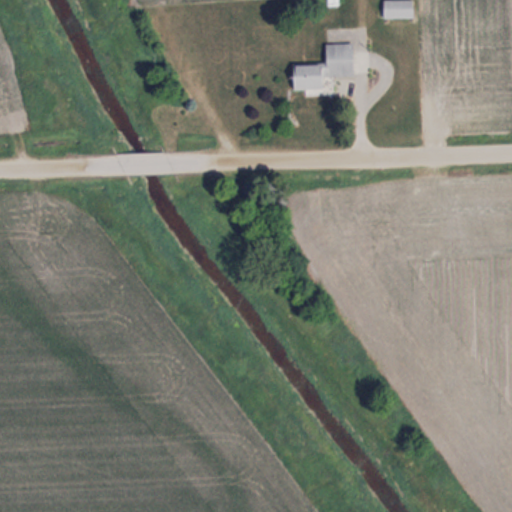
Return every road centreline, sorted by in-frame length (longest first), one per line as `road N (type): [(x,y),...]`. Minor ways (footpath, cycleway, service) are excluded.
road 1 (residential): [(167,163),(511,150)]
road 2 (residential): [(0,168),(123,164)]
